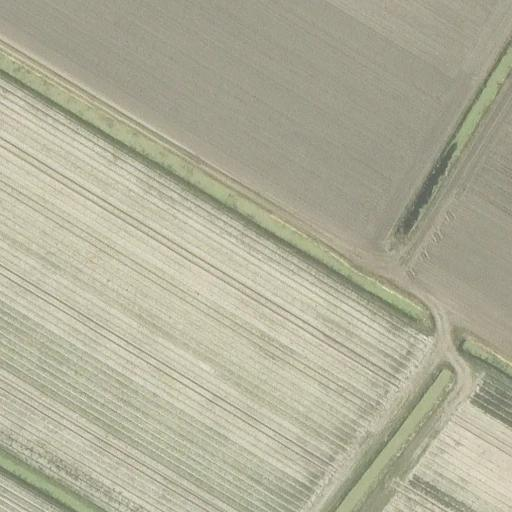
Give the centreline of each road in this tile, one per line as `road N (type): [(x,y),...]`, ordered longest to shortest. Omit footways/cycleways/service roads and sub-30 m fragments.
road 1 (track): [(362,260),(0,42)]
road 2 (track): [(320,511),(442,348),(441,312),(362,260)]
road 3 (track): [(362,260),(511,13)]
road 4 (track): [(390,280),(511,80)]
